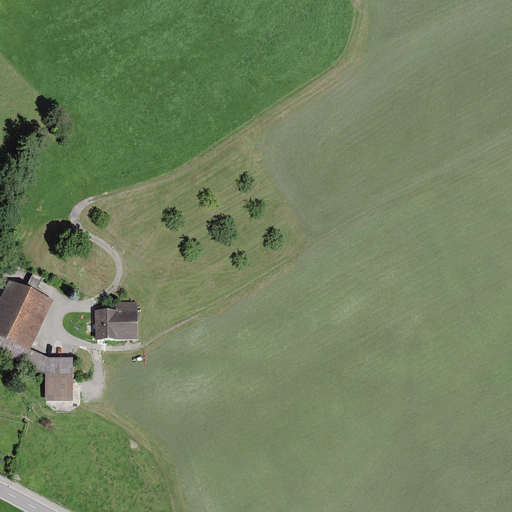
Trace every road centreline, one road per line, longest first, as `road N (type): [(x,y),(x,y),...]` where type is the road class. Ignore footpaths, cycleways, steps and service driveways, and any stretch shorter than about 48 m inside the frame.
road 1 (track): [(363,0),(343,65),(185,172),(80,206),(30,291)]
road 2 (track): [(511,144),(328,235),(153,341),(95,347)]
road 3 (track): [(66,302),(97,301),(120,276),(116,256),(73,222)]
